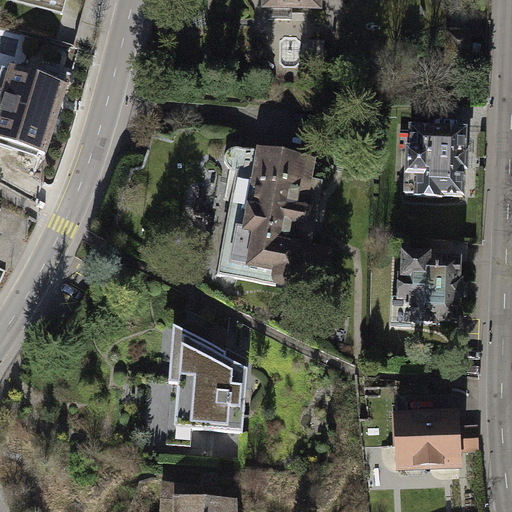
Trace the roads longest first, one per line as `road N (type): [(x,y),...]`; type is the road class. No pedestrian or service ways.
road 1 (residential): [(134,0),(95,145),(63,226),(0,339)]
road 2 (secondary): [(510,511),(501,381),(511,146)]
